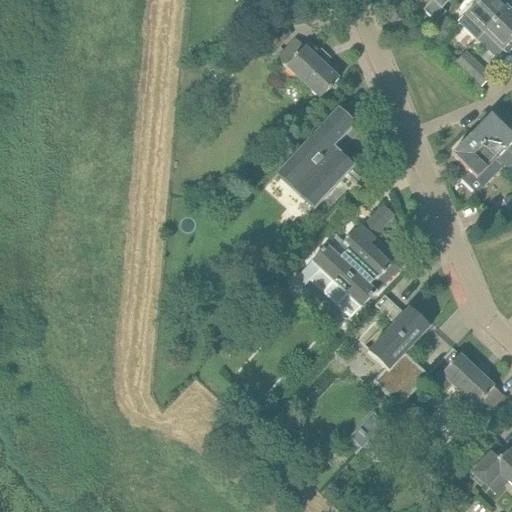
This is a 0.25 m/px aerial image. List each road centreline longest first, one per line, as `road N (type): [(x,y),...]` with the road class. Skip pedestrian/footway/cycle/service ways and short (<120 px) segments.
road 1 (residential): [(511,341),(483,310),(413,134)]
road 2 (residential): [(413,134),(357,0)]
